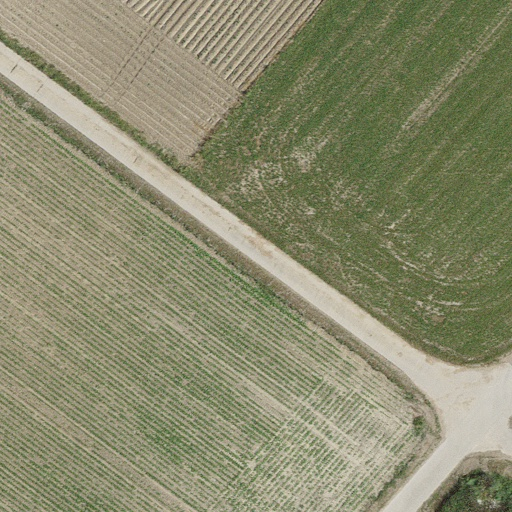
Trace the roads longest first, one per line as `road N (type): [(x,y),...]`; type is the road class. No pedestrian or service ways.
road 1 (track): [(0,56),(511,434)]
road 2 (track): [(404,511),(511,391)]
